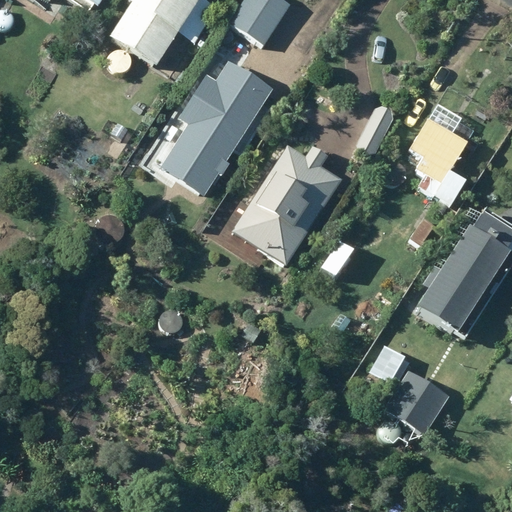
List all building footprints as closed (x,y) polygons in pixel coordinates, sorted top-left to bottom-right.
[(108,36),(155,66),(177,33),(194,43),(216,8),(204,0),(127,0),(130,1),(108,36)] [(236,0),(221,27),(261,49),(284,10),(267,0),(236,0)] [(152,172),(199,201),(267,92),(223,65),(213,82),(198,73),(171,117),(182,124),(152,172)] [(396,115),(379,105),(352,154),(369,164),(396,115)] [(433,111),(408,149),(422,158),(414,169),(425,176),(419,186),(449,206),(466,181),(449,170),(467,143),(452,133),(456,127),(433,111)] [(285,267),(340,180),(320,167),(326,156),(312,146),(304,157),(286,145),(231,232),(285,267)] [(457,332),(510,250),(469,225),(417,306),(457,332)] [(237,334),(252,344),(260,332),(246,322),(237,334)] [(377,412),(418,439),(446,399),(405,371),(377,412)]
